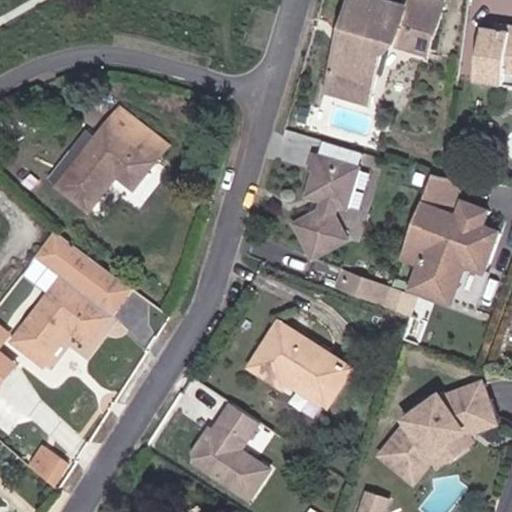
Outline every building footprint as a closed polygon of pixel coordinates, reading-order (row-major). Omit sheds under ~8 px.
[(376,44),(390,48),(404,39),(435,49),(449,0),(411,0),(410,6),(391,0),(357,0),(350,25),(363,29),(360,46),(345,42),(332,91),(374,104),(383,70),(370,67),(376,44)] [(511,24),(500,23),(499,30),(511,31),(511,24)] [(363,29),(350,25),(345,42),(360,46),(363,29)] [(511,31),(499,30),(484,28),(477,80),(506,85),(508,72),(511,72),(511,31)] [(383,70),(390,48),(376,44),(370,67),(383,70)] [(132,140),(143,127),(122,110),(112,124),(132,140)] [(101,137),(62,189),(91,212),(119,178),(135,190),(168,147),(143,127),(132,140),(112,124),(101,137)] [(52,181),(62,189),(101,137),(92,129),(52,181)] [(301,224),(319,259),(354,241),(342,215),(344,205),(354,208),(366,167),(319,154),(315,169),(321,171),(313,196),(329,201),(326,210),(301,224)] [(453,212),(465,177),(436,171),(425,202),(453,212)] [(489,269),(503,230),(486,224),(492,209),(468,201),(463,216),(453,212),(425,202),(411,243),(432,250),(427,265),(423,275),(462,287),(470,262),(487,268),(489,269)] [(95,307),(118,278),(56,231),(34,259),(61,281),(15,340),(47,366),(73,332),(90,345),(111,318),(95,307)] [(432,250),(411,243),(406,258),(427,265),(432,250)] [(462,287),(423,275),(419,290),(473,306),(487,268),(470,262),(462,287)] [(381,285),(358,276),(351,294),(374,303),(381,285)] [(0,384),(7,390),(28,363),(6,346),(18,330),(0,316),(0,384)] [(282,325),(254,366),(286,388),(290,381),(328,405),(351,370),(282,325)] [(501,417),(490,382),(451,396),(450,393),(442,397),(435,396),(420,405),(420,411),(414,417),(384,452),(413,478),(437,450),(441,454),(471,430),(470,426),(501,417)] [(235,397),(194,458),(258,500),(282,465),(252,445),(269,419),(235,397)] [(54,484),(67,467),(48,450),(33,466),(54,484)] [(372,486),(361,511),(392,511),(398,496),(372,486)]
